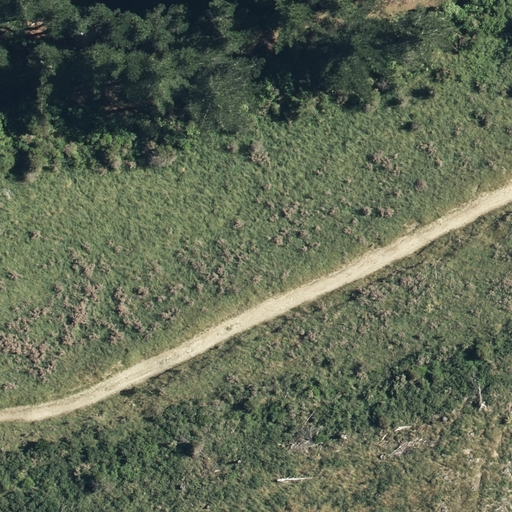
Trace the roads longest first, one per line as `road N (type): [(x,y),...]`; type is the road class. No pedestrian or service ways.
road 1 (track): [(0,406),(50,402),(511,183)]
road 2 (track): [(393,0),(140,70),(29,77),(0,66)]
